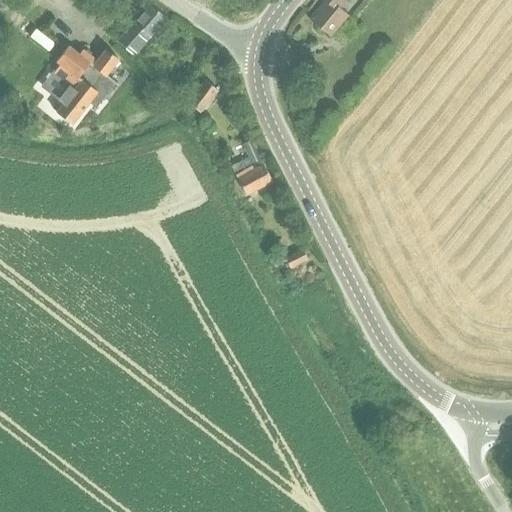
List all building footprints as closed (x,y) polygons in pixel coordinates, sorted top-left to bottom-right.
[(347,15),(338,8),(344,0),(320,0),(323,2),(309,20),(329,37),(347,15)] [(150,5),(134,23),(149,36),(165,18),(150,5)] [(149,36),(134,23),(118,40),(133,53),(149,36)] [(183,39),(175,49),(187,60),(196,49),(183,39)] [(105,75),(118,58),(105,48),(96,59),(82,48),(79,53),(68,45),(56,60),(60,63),(53,71),(74,88),(56,111),(72,123),(97,91),(93,88),(104,74),(105,75)] [(200,112),(217,90),(204,80),(187,102),(200,112)] [(252,140),(242,145),(248,157),(251,163),(261,159),(252,140)] [(248,157),(230,166),(235,176),(250,168),(252,167),(251,163),(248,157)] [(250,168),(235,176),(237,180),(244,195),(271,181),(263,166),(252,172),(250,168)] [(284,258),(289,269),(307,260),(302,249),(284,258)]
